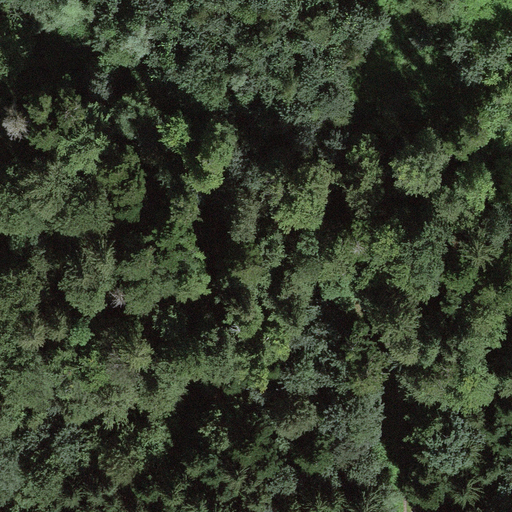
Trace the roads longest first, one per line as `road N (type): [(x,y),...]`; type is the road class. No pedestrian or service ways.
road 1 (unclassified): [(0,350),(29,320),(209,261),(341,239),(434,246),(511,278)]
road 2 (track): [(511,55),(320,192),(265,252)]
road 3 (track): [(341,239),(394,353),(407,511)]
